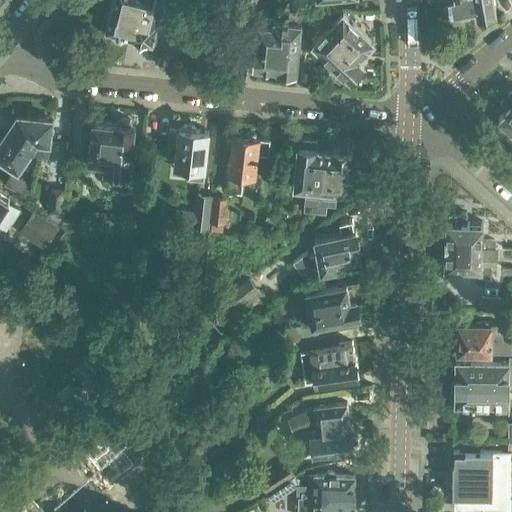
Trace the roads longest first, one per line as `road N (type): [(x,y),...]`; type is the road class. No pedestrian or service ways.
road 1 (residential): [(0,56),(54,82),(408,119)]
road 2 (unclassified): [(408,119),(399,511)]
road 3 (residential): [(511,202),(408,119)]
road 4 (residential): [(408,119),(511,40)]
